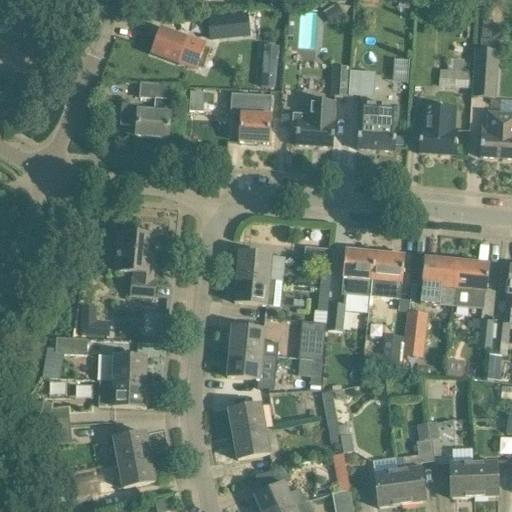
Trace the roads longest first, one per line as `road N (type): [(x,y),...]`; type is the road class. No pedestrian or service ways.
road 1 (residential): [(511,218),(283,197),(212,213)]
road 2 (residential): [(212,213),(192,365),(208,511)]
road 3 (residential): [(212,213),(165,189),(48,170)]
road 4 (residential): [(0,289),(48,170)]
road 5 (residential): [(92,65),(18,44),(16,0)]
